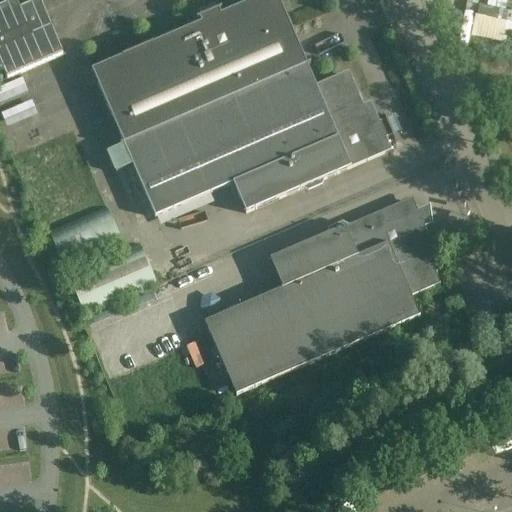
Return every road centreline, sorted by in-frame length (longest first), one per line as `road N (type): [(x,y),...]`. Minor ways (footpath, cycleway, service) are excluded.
road 1 (unknown): [(116,330),(305,227),(468,152)]
road 2 (unclassified): [(511,255),(405,0)]
